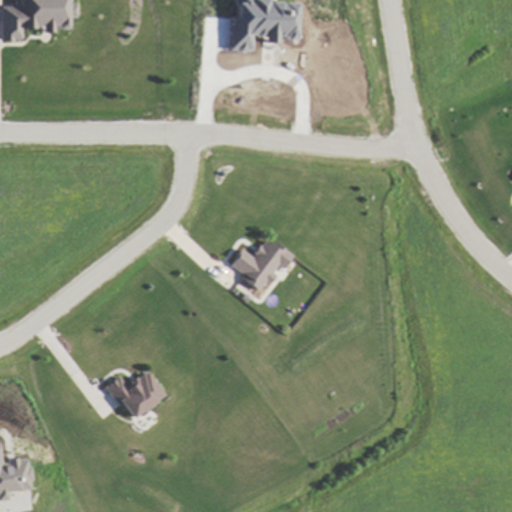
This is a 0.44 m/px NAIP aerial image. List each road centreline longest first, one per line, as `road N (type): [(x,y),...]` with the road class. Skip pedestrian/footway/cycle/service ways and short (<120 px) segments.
road 1 (residential): [(417,144),(346,148),(216,134),(0,130),(2,347),(159,226),(183,181),(184,133)]
road 2 (residential): [(511,277),(479,248),(425,165),(405,107),(387,0)]
